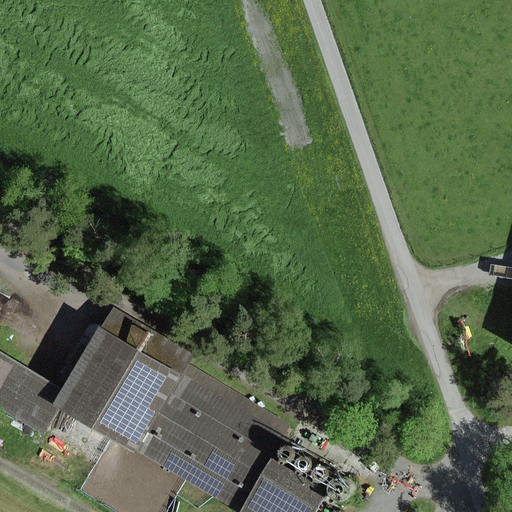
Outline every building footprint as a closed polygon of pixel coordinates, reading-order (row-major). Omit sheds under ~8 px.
[(500,298),(488,294),(479,324),(491,328),(500,298)] [(63,389),(0,352),(0,409),(45,436),(61,410),(136,454),(137,451),(240,511),(317,511),(329,492),(271,458),(291,424),(190,365),(196,356),(113,307),(63,389)] [(286,463),(288,464),(291,463),(294,462),(296,460),(297,457),(297,454),(296,451),(294,449),(292,447),(289,447),(287,447),(284,448),(282,449),(280,452),(280,455),(280,457),(281,460),(283,462),(286,463)] [(302,473),(305,474),(308,473),(311,472),(312,470),(314,467),(314,464),(313,462),(311,459),(309,458),(306,457),(303,457),(301,458),(299,460),(297,462),(296,465),(297,468),(298,470),(300,472),(302,473)] [(319,484),(322,484),(325,484),(327,482),(329,480),(330,477),(331,475),(330,472),(328,470),(326,468),(323,467),(320,467),(318,468),(315,470),(314,472),(313,475),(314,478),(315,480),(317,482),(319,484)] [(334,499),(337,501),(341,502),(345,502),(349,500),(352,497),(354,494),(354,490),(353,486),(351,482),(348,480),(344,478),(340,478),(337,479),(333,482),(331,485),(330,489),(330,492),(331,496),(334,499)]
